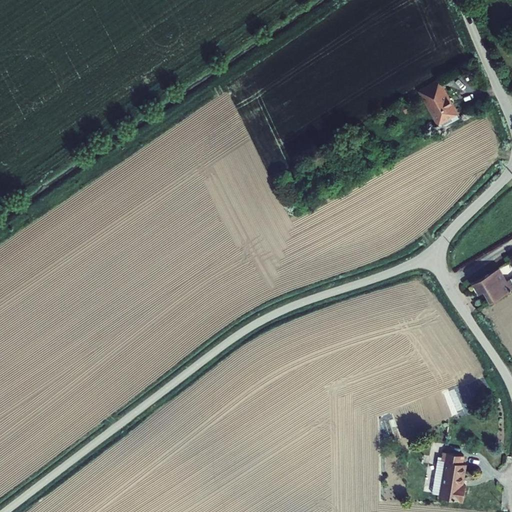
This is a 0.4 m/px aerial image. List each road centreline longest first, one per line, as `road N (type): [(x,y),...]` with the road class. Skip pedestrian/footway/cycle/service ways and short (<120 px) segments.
road 1 (residential): [(428,253),(248,327),(4,511)]
road 2 (residential): [(428,253),(511,387)]
road 3 (unclassified): [(460,0),(511,119)]
